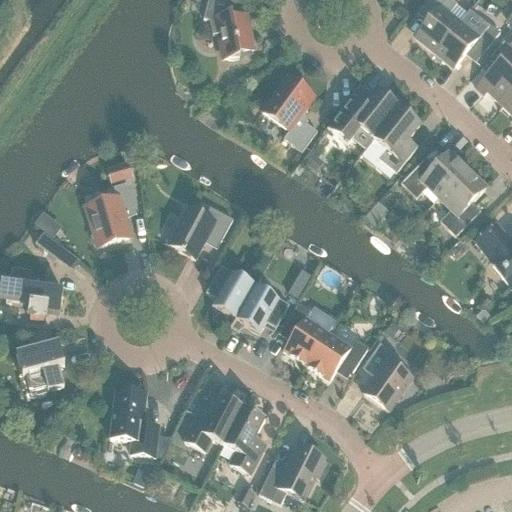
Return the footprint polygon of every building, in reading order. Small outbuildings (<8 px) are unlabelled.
[(235,20),(234,14),(236,3),(224,0),(208,0),(205,12),(206,12),(203,22),(209,24),(211,38),(220,36),(222,45),(218,45),(218,47),(218,46),(220,54),(221,58),(224,61),(228,62),(232,62),(238,61),(239,61),(238,58),(251,55),(249,40),(252,40),(252,39),(249,39),(247,31),(250,30),(250,29),(247,30),(244,18),(235,20)] [(430,0),(422,11),(432,19),(415,41),(434,56),(458,26),(447,18),(456,7),(448,0),(430,0)] [(403,10),(400,8),(395,14),(403,21),(408,14),(403,10)] [(458,26),(434,56),(453,72),(471,50),(481,58),(499,36),(488,27),(477,41),(458,26)] [(502,110),(511,99),(511,60),(508,57),(475,92),(476,92),(483,99),(486,95),(501,110),(498,113),(499,114),(502,110)] [(301,156),(316,135),(305,127),(307,124),(306,117),(303,116),(314,101),(286,80),(261,115),(288,135),(283,142),(301,156)] [(372,144),(398,112),(377,95),(365,109),(355,101),(352,98),(325,131),(347,149),(359,133),(372,144)] [(511,99),(502,110),(511,119),(511,99)] [(398,112),(372,144),(385,155),(378,163),(395,176),(417,150),(407,142),(419,128),(398,112)] [(317,153),(313,150),(302,164),(310,170),(316,161),(320,156),(317,153)] [(437,204),(467,173),(448,155),(433,170),(426,162),(400,187),(415,202),(413,204),(425,216),(437,203),(437,204)] [(110,188),(133,182),(128,165),(105,172),(110,188)] [(467,173),(437,204),(449,215),(439,225),(455,240),(479,214),(471,207),(486,192),(467,173)] [(98,250),(128,241),(121,218),(135,214),(127,187),(113,191),(116,202),(87,211),(98,250)] [(379,206),(377,204),(371,212),(371,213),(381,221),(388,214),(379,206)] [(204,220),(187,211),(167,248),(195,263),(208,239),(220,246),(232,223),(209,211),(204,220)] [(511,248),(496,228),(474,246),(490,266),(489,267),(510,293),(511,291),(511,248)] [(55,262),(62,252),(42,237),(35,247),(55,262)] [(278,276),(286,261),(277,256),(269,271),(278,276)] [(231,331),(254,289),(231,276),(230,276),(221,270),(205,297),(215,303),(211,310),(227,320),(223,327),(230,331),(229,332),(230,332),(231,331)] [(30,289),(32,274),(11,271),(9,286),(8,286),(5,306),(31,309),(29,322),(43,324),(45,311),(60,313),(62,293),(30,289)] [(292,287),(287,296),(296,302),(302,293),(292,287)] [(231,331),(238,335),(242,328),(259,337),(265,326),(275,332),(288,309),(278,303),(254,289),(231,331)] [(305,370),(328,337),(305,322),(310,315),(297,307),(280,333),(292,340),(282,354),(305,370)] [(488,317),(483,312),(475,319),(483,327),(490,320),(488,317)] [(395,328),(391,325),(384,336),(391,342),(399,331),(395,328)] [(328,337),(305,370),(329,386),(338,371),(350,379),(367,353),(354,345),(350,351),(328,337)] [(63,391),(58,371),(64,369),(61,360),(58,346),(15,357),(21,381),(25,380),(29,396),(46,391),(47,395),(63,391)] [(387,415),(411,382),(394,369),(399,361),(379,347),(362,371),(375,380),(363,397),(387,415)] [(154,461),(158,430),(142,428),(145,398),(115,394),(109,443),(131,446),(130,458),(154,461)] [(223,450),(242,412),(220,401),(211,420),(199,414),(183,445),(205,456),(211,443),(223,450)] [(242,412),(223,450),(235,456),(228,468),(250,479),(266,448),(254,442),(264,424),(242,412)] [(322,464),(298,452),(298,451),(297,450),(283,479),(270,473),(257,499),(279,509),(286,497),(303,506),(315,482),(318,484),(327,468),(323,466),(324,464),(323,463),(322,464)] [(245,511),(254,494),(244,489),(232,511),(245,511)]
